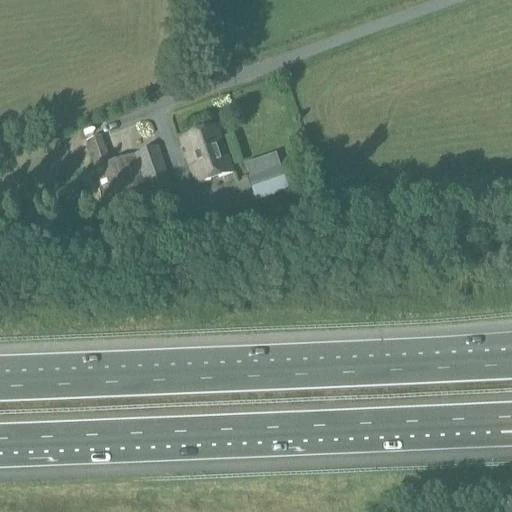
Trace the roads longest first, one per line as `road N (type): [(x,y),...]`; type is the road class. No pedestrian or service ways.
road 1 (motorway): [(511,364),(0,386)]
road 2 (motorway): [(0,438),(499,418)]
road 3 (unclassified): [(196,0),(202,87),(448,0)]
